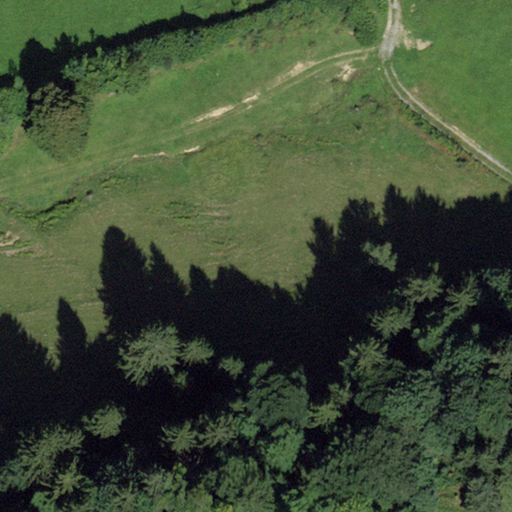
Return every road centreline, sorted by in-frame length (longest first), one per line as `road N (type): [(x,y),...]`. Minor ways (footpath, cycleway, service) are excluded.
road 1 (track): [(399,9),(0,193)]
road 2 (track): [(392,0),(399,9),(397,69),(511,169)]
